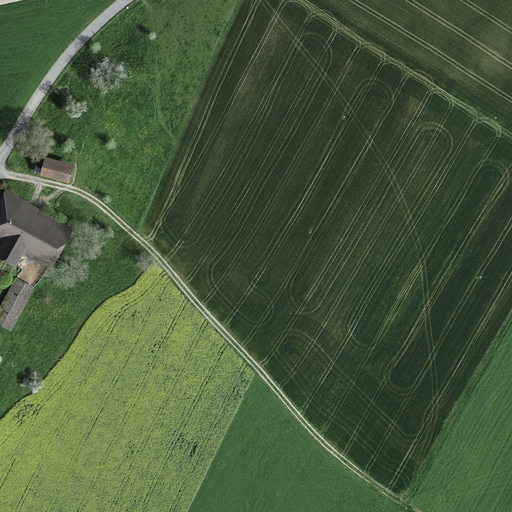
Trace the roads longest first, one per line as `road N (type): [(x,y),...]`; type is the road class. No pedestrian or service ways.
road 1 (track): [(0,172),(77,191),(109,212),(348,466),(412,511)]
road 2 (unclassified): [(0,157),(66,56),(125,0)]
